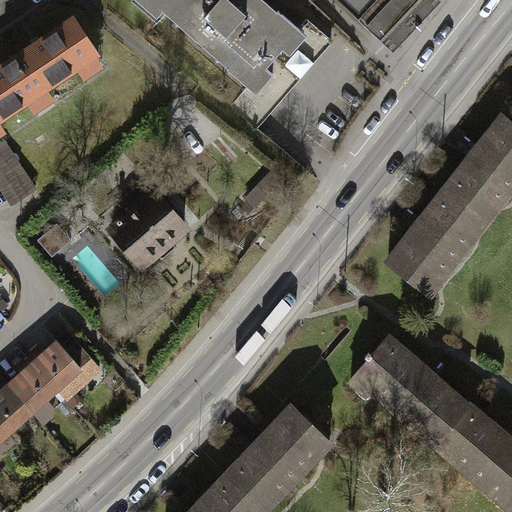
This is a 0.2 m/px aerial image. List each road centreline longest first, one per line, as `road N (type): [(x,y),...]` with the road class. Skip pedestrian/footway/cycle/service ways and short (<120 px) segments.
road 1 (primary): [(69,511),(166,423),(253,325),(510,0)]
road 2 (residential): [(0,231),(50,300),(0,342)]
